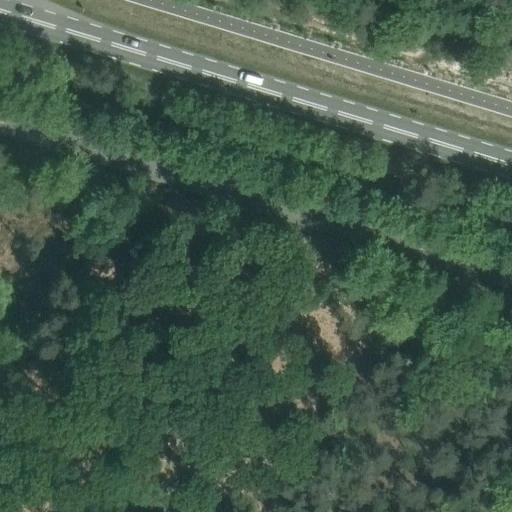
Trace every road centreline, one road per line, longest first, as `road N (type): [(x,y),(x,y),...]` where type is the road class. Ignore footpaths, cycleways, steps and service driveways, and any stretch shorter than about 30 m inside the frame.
road 1 (unclassified): [(0,123),(511,280)]
road 2 (primary): [(511,168),(0,13)]
